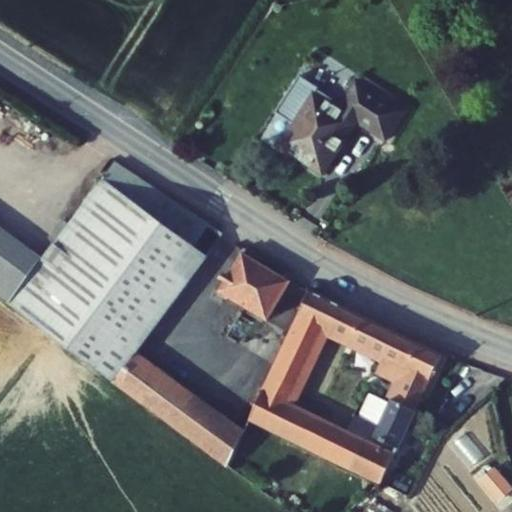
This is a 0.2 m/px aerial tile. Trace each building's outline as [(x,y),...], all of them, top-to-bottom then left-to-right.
[(402,113),(356,82),(335,112),(312,97),(283,139),(301,152),(297,158),(319,173),(353,122),(382,142),(402,113)] [(301,152),(283,139),(279,145),(297,158),(301,152)] [(117,164),(102,185),(190,247),(205,226),(117,164)] [(43,263),(10,308),(113,385),(115,382),(131,361),(190,281),(173,269),(190,247),(102,185),(43,263)] [(0,300),(10,308),(43,263),(0,230),(0,300)] [(173,269),(190,281),(206,260),(190,247),(173,269)] [(244,258),(221,293),(267,323),(290,289),(244,258)] [(315,298),(280,372),(307,385),(329,337),(386,362),(379,375),(400,386),(395,396),(419,407),(443,357),(315,298)] [(115,382),(230,467),(242,441),(131,361),(115,382)] [(271,387),(300,400),(307,385),(280,372),(271,387)] [(271,387),(256,418),(322,448),(337,417),(300,400),(271,387)] [(385,477),(419,407),(395,396),(383,418),(367,410),(358,429),(370,434),(356,464),(385,477)] [(322,448),(338,455),(354,426),(337,417),(322,448)] [(338,455),(356,464),(370,434),(358,429),(354,426),(338,455)] [(479,482),(499,505),(511,493),(511,488),(494,468),(479,482)]
